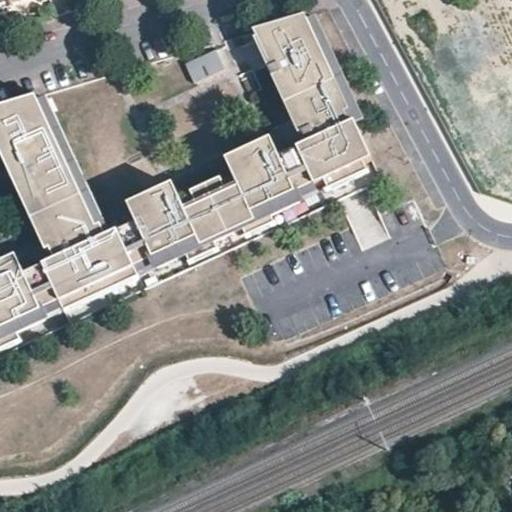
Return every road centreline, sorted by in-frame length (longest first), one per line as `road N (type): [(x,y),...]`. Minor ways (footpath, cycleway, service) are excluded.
road 1 (residential): [(511,231),(483,222),(464,201),(356,0)]
road 2 (residential): [(243,0),(0,71)]
